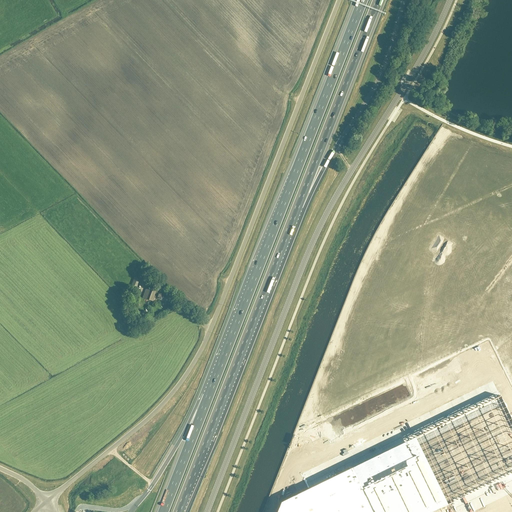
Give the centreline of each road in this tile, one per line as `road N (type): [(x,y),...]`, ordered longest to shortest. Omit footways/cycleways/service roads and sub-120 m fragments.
road 1 (unclassified): [(45,502),(153,413),(199,353),(339,0)]
road 2 (unclassified): [(206,511),(320,224),(449,0)]
road 3 (motorway): [(362,0),(207,396)]
road 4 (motorway): [(178,511),(297,207)]
road 5 (motorway): [(297,207),(374,89),(403,0)]
road 6 (motorway): [(297,207),(378,0)]
road 7 (motorway): [(207,396),(163,511)]
